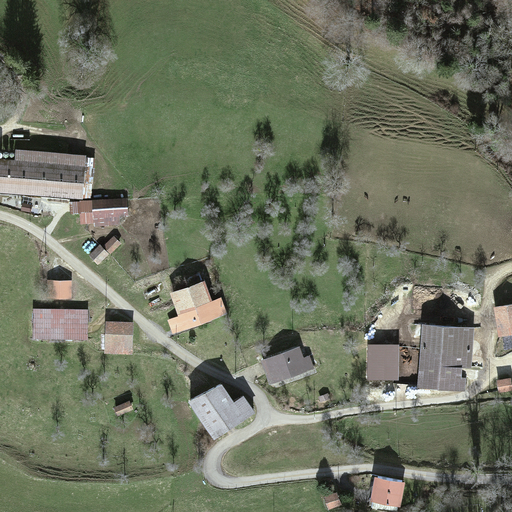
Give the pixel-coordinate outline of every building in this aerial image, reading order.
[(16,163),(0,161),(0,193),(83,199),(85,156),(17,151),(16,163)] [(127,198),(69,201),(70,213),(81,212),(82,223),(94,223),(94,225),(120,224),(119,217),(128,216),(127,198)] [(120,243),(114,237),(105,247),(111,253),(120,243)] [(100,246),(90,255),(98,264),(108,254),(100,246)] [(71,283),(47,282),(47,297),(70,298),(71,283)] [(203,283),(172,294),(181,316),(169,320),(173,332),(226,313),(221,299),(210,303),(203,283)] [(511,334),(511,306),(494,308),(498,337),(511,334)] [(87,312),(34,311),(34,336),(86,337),(87,312)] [(132,325),(107,323),(106,351),(131,353),(132,325)] [(421,324),(417,387),(465,391),(466,378),(461,378),(462,368),(473,369),(475,328),(421,324)] [(399,345),(367,344),(366,380),(398,381),(399,345)] [(302,349),(271,360),(279,382),(315,369),(311,358),(306,360),(302,349)] [(496,381),(498,392),(511,389),(510,378),(496,381)] [(194,405),(215,436),(253,410),(245,398),(237,404),(224,385),(194,405)] [(128,403),(115,408),(117,414),(131,409),(128,403)] [(377,477),(373,497),(402,503),(405,482),(377,477)] [(339,495),(327,498),(330,510),(342,507),(339,495)]
